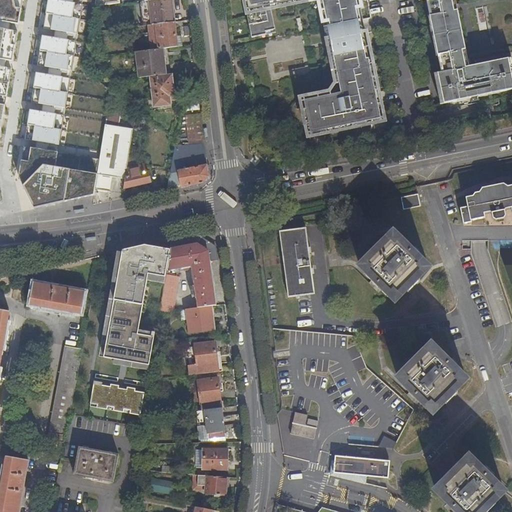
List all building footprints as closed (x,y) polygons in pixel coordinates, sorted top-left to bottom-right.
[(0,0),(0,20),(19,24),(22,0),(0,0)] [(84,0),(58,0),(56,13),(81,18),(84,0)] [(148,0),(152,24),(174,22),(175,22),(171,0),(148,0)] [(242,0),(250,38),(281,31),(281,28),(253,33),(246,0),(242,0)] [(246,0),(253,33),(281,28),(276,4),(297,0),(246,0)] [(332,26),(360,21),(357,7),(356,0),(322,0),(322,1),(327,27),(332,26)] [(445,104),(511,90),(511,74),(509,59),(469,68),(466,69),(451,0),(422,0),(422,1),(425,1),(426,1),(442,74),(441,74),(439,74),(445,104)] [(451,0),(466,69),(469,68),(454,0),(451,0)] [(318,2),(324,28),(327,27),(322,1),(318,2)] [(437,57),(441,74),(442,74),(426,1),(425,1),(429,17),(427,18),(435,57),(437,57)] [(364,35),(360,21),(332,26),(327,27),(339,84),(341,94),(337,95),(304,101),(310,135),(343,128),(371,122),(381,121),(378,107),(381,106),(380,103),(377,104),(366,51),(370,50),(369,47),(366,47),(364,35)] [(149,25),(152,49),(163,48),(183,45),(181,32),(175,33),(174,22),(152,24),(149,25)] [(81,31),(55,26),(50,53),(76,58),(81,31)] [(327,27),(324,28),(335,85),(339,84),(327,27)] [(0,59),(12,61),(17,32),(0,29),(0,59)] [(167,74),(163,48),(152,49),(136,51),(139,77),(150,76),(167,74)] [(377,104),(380,103),(382,103),(380,94),(378,94),(370,50),(366,51),(377,104)] [(0,138),(11,69),(0,67),(0,138)] [(74,72),(48,67),(45,94),(70,99),(74,72)] [(175,96),(172,73),(167,74),(150,76),(154,107),(171,104),(170,96),(175,96)] [(441,105),(445,104),(439,74),(435,75),(441,105)] [(304,101),(337,95),(337,91),(299,99),(307,139),(385,123),(381,106),(378,107),(381,121),(371,122),(343,128),(310,135),(304,101)] [(69,109),(44,105),(40,131),(66,136),(69,109)] [(203,114),(188,114),(188,143),(204,143),(203,114)] [(133,125),(106,121),(101,149),(100,157),(114,160),(112,173),(125,175),(126,169),(133,125)] [(100,157),(101,149),(39,137),(36,155),(63,195),(95,189),(100,157)] [(181,155),(173,154),(171,163),(179,162),(181,155)] [(114,160),(100,157),(95,189),(109,191),(112,173),(114,160)] [(179,162),(171,163),(167,188),(181,185),(181,188),(204,183),(209,176),(207,157),(183,161),(183,163),(184,168),(178,169),(179,163),(179,162)] [(143,165),(126,169),(125,175),(123,188),(150,182),(148,172),(144,173),(143,165)] [(511,184),(475,191),(473,194),(465,196),(467,205),(460,206),(463,222),(470,221),(469,219),(484,216),(483,212),(490,211),(492,217),(495,218),(503,217),(504,214),(504,208),(511,207),(511,210),(511,184)] [(419,204),(417,192),(400,196),(403,207),(419,204)] [(287,293),(311,290),(310,270),(312,270),(311,265),(309,265),(307,251),(310,250),(309,245),(306,245),(304,225),(279,228),(287,293)] [(385,297),(388,295),(394,301),(428,267),(421,261),(424,258),(400,235),(398,238),(392,232),(358,265),(364,271),(362,274),(385,297)] [(197,275),(194,276),(195,285),(190,286),(191,296),(197,295),(198,304),(215,302),(210,262),(209,262),(209,261),(216,260),(214,246),(197,233),(171,239),(170,249),(164,284),(160,308),(174,307),(179,277),(169,275),(170,269),(183,266),(184,270),(189,269),(189,265),(195,264),(196,271),(197,275)] [(170,249),(145,245),(122,251),(116,282),(108,335),(105,357),(115,358),(133,361),(132,367),(149,370),(155,333),(152,332),(151,336),(138,334),(138,330),(146,281),(164,284),(170,249)] [(108,335),(116,282),(111,281),(103,335),(108,335)] [(81,314),(85,292),(33,283),(29,305),(81,314)] [(212,318),(211,306),(199,307),(180,310),(181,321),(187,320),(188,333),(211,330),(209,318),(212,318)] [(0,364),(9,311),(0,309),(0,364)] [(187,348),(190,375),(217,371),(214,341),(194,344),(194,347),(187,348)] [(46,440),(63,443),(69,415),(81,349),(64,346),(46,440)] [(434,356),(429,351),(420,361),(418,359),(412,366),(413,368),(404,377),(409,382),(408,384),(424,400),(426,398),(432,404),(442,395),(443,396),(449,391),(447,388),(456,378),(451,372),(453,370),(436,354),(434,356)] [(133,361),(115,358),(114,364),(132,367),(133,361)] [(197,381),(201,410),(204,410),(221,408),(217,378),(197,381)] [(94,381),(90,406),(141,415),(145,393),(135,391),(136,388),(128,387),(127,390),(118,388),(119,385),(111,384),(111,387),(102,385),(102,382),(94,381)] [(225,437),(222,408),(221,408),(204,410),(205,414),(207,434),(197,435),(198,440),(225,437)] [(318,438),(319,427),(308,425),(309,414),(295,412),(292,435),(318,438)] [(207,434),(205,414),(195,415),(197,435),(207,434)] [(383,438),(382,447),(396,449),(397,440),(383,438)] [(145,442),(137,441),(132,466),(141,468),(143,457),(144,457),(145,451),(144,451),(145,442)] [(114,482),(119,455),(80,447),(74,474),(114,482)] [(226,471),(227,450),(202,449),(202,450),(201,468),(201,470),(226,471)] [(393,479),(394,460),(334,455),(332,478),(381,482),(381,478),(393,479)] [(0,493),(0,511),(19,511),(28,460),(7,456),(0,493)] [(483,501),(494,490),(488,484),(489,482),(473,467),(471,468),(466,463),(457,473),(455,471),(449,478),(450,479),(441,489),(446,494),(445,496),(461,511),(463,511),(464,511),(472,511),(478,506),(480,508),(485,503),(483,501)] [(150,464),(149,470),(159,472),(162,472),(176,473),(176,466),(161,464),(161,465),(150,464)] [(141,469),(132,468),(130,479),(139,480),(141,469)] [(158,481),(174,484),(176,473),(162,472),(159,472),(158,481)] [(225,485),(226,477),(212,476),(193,475),(192,490),(205,490),(205,495),(224,496),(225,485)] [(172,493),(174,484),(158,481),(154,480),(152,484),(156,490),(172,493)]
